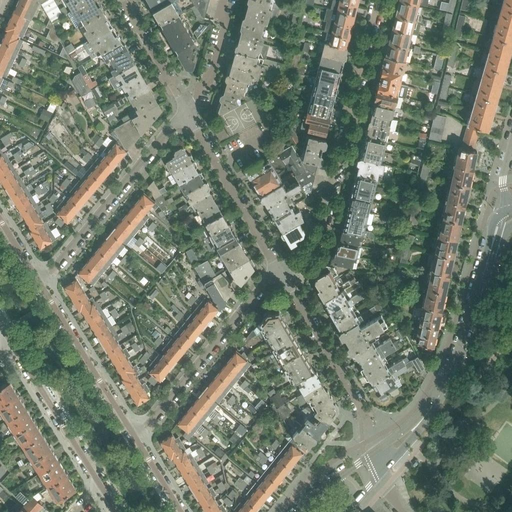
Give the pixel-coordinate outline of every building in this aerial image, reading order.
[(36,0),(18,0),(18,2),(30,8),(35,10),(40,1),(36,0)] [(53,0),(43,0),(40,2),(50,19),(52,22),(62,16),(59,10),(54,1),(53,0)] [(66,0),(72,10),(89,0),(66,0)] [(89,0),(72,10),(68,13),(76,28),(81,25),(104,12),(97,0),(89,0)] [(147,0),(149,3),(148,4),(151,10),(152,9),(154,11),(171,1),(172,0),(147,0)] [(172,0),(171,1),(154,11),(160,22),(161,24),(179,14),(191,7),(198,19),(202,17),(195,5),(193,1),(192,0),(172,0)] [(202,0),(192,0),(193,1),(195,5),(206,8),(208,2),(202,0)] [(248,9),(247,10),(269,16),(276,18),(280,5),(279,4),(263,0),(248,0),(248,2),(249,3),(248,5),(248,9)] [(332,0),(330,10),(345,13),(346,15),(354,17),(357,6),(334,0),(332,0)] [(511,0),(496,0),(495,7),(501,8),(511,11),(511,0)] [(297,1),(295,9),(301,10),(303,3),(304,2),(297,1)] [(396,15),(396,16),(420,22),(421,18),(422,17),(419,13),(416,12),(417,6),(418,5),(399,1),(399,2),(396,15)] [(18,2),(14,11),(31,19),(35,10),(30,8),(18,2)] [(304,4),(302,12),(309,14),(311,6),(304,4)] [(206,8),(195,5),(202,17),(204,18),(204,17),(206,8)] [(68,13),(64,7),(59,10),(62,16),(68,13)] [(494,36),(493,38),(511,43),(511,11),(501,8),(501,10),(500,14),(495,31),(494,36)] [(294,9),(291,21),(298,23),(300,15),(301,10),(295,9),(294,9)] [(327,9),(324,20),(325,21),(331,22),(334,23),(352,27),(354,17),(346,15),(345,13),(330,10),(327,9)] [(243,18),(242,23),(243,24),(262,29),(264,23),(267,23),(269,16),(247,10),(247,12),(246,15),(245,17),(245,18),(243,18)] [(14,11),(9,20),(22,26),(24,21),(29,23),(31,19),(14,11)] [(104,12),(81,25),(89,40),(112,26),(111,24),(104,12)] [(179,14),(161,24),(162,26),(169,37),(186,27),(179,14)] [(395,17),(392,29),(411,34),(417,35),(420,25),(420,22),(396,16),(395,17)] [(50,19),(46,26),(50,28),(57,31),(56,29),(55,28),(52,24),(52,22),(50,19)] [(9,20),(5,30),(7,31),(6,33),(9,34),(17,38),(21,40),(22,38),(24,34),(19,32),(22,26),(9,20)] [(334,23),(332,33),(340,35),(341,37),(349,39),(352,27),(334,23)] [(240,36),(240,37),(261,43),(263,35),(260,35),(262,29),(243,24),(242,24),(241,29),(241,30),(242,30),(242,31),(241,33),(240,36)] [(201,25),(195,32),(198,37),(204,30),(207,26),(201,25)] [(298,25),(295,36),(296,36),(303,38),(306,27),(298,25)] [(89,40),(85,42),(93,57),(101,53),(121,41),(117,34),(116,33),(113,28),(112,26),(89,40)] [(186,27),(169,37),(175,49),(176,50),(194,40),(186,27)] [(50,28),(46,38),(57,43),(58,41),(61,39),(57,31),(50,28)] [(389,42),(389,43),(407,48),(411,34),(392,29),(389,42)] [(327,32),(324,43),(346,49),(349,39),(341,37),(340,35),(332,33),(327,32)] [(6,33),(2,41),(14,48),(18,50),(21,45),(23,41),(21,40),(17,38),(9,34),(6,33)] [(236,45),(235,49),(236,51),(263,58),(265,59),(269,45),(261,43),(240,37),(239,39),(238,45),(238,44),(238,45),(236,45)] [(485,65),(485,67),(505,73),(509,58),(509,56),(511,46),(511,43),(493,38),(493,40),(491,44),(487,61),(485,65)] [(194,40),(176,50),(178,53),(182,60),(181,60),(181,62),(183,66),(184,67),(186,66),(186,67),(186,68),(190,68),(190,69),(190,68),(192,67),(194,59),(193,56),(196,44),(194,40)] [(2,41),(0,45),(0,52),(14,59),(16,55),(18,50),(14,48),(2,41)] [(111,47),(101,53),(104,57),(107,62),(116,56),(126,50),(126,49),(127,48),(126,47),(125,45),(124,45),(123,45),(122,43),(121,41),(111,47)] [(71,43),(66,46),(69,52),(74,49),(71,43)] [(324,43),(321,55),(344,61),(344,60),(345,59),(346,56),(345,54),(346,49),(324,43)] [(389,44),(385,57),(404,61),(407,48),(389,43),(389,44)] [(33,45),(31,49),(43,55),(45,51),(33,45)] [(63,47),(59,55),(65,58),(68,54),(63,47)] [(74,49),(69,52),(73,58),(77,55),(74,49)] [(116,56),(110,60),(112,63),(115,69),(112,70),(115,75),(117,74),(134,64),(134,63),(133,62),(132,61),(133,58),(132,56),(130,56),(129,55),(128,53),(126,50),(116,56)] [(229,65),(228,71),(229,72),(228,75),(247,80),(256,83),(260,69),(266,71),(268,66),(275,68),(277,62),(265,59),(263,58),(236,51),(235,55),(233,61),(232,65),(229,64),(229,65)] [(0,52),(0,63),(6,66),(10,68),(12,63),(14,59),(0,52)] [(293,52),(291,60),(300,62),(301,56),(301,54),(299,53),(293,52)] [(321,55),(319,67),(341,72),(343,71),(344,67),(343,65),(344,61),(321,55)] [(437,55),(434,68),(440,70),(443,56),(437,55)] [(384,64),(383,68),(402,73),(405,62),(404,61),(385,57),(385,58),(384,59),(383,62),(384,64)] [(22,58),(20,61),(29,66),(31,62),(22,58)] [(0,74),(4,76),(6,77),(8,73),(10,68),(6,66),(0,63),(0,74)] [(81,64),(77,67),(80,72),(83,76),(87,73),(81,64)] [(134,64),(117,74),(123,85),(131,80),(134,85),(143,80),(137,69),(136,67),(135,65),(134,64)] [(288,65),(286,69),(287,74),(289,76),(298,71),(298,68),(298,67),(290,66),(288,65)] [(319,67),(316,78),(338,83),(340,82),(341,78),(340,76),(341,72),(319,67)] [(477,94),(477,96),(496,101),(500,88),(501,85),(505,73),(485,67),(484,69),(483,73),(478,90),(477,94)] [(381,70),(380,73),(381,74),(381,75),(380,80),(400,85),(402,73),(383,68),(382,69),(381,70)] [(74,76),(72,80),(81,96),(91,90),(91,89),(83,76),(80,72),(74,76)] [(87,73),(83,76),(91,89),(98,85),(95,81),(92,83),(87,73)] [(228,82),(225,91),(234,93),(234,92),(246,95),(249,96),(249,93),(246,91),(248,86),(246,86),(247,80),(228,75),(226,77),(225,79),(226,81),(228,82)] [(13,76),(11,80),(21,84),(22,80),(13,76)] [(312,77),(310,82),(314,83),(313,89),(335,95),(335,94),(337,93),(338,94),(339,89),(338,89),(337,88),(338,83),(316,78),(312,77)] [(128,95),(113,103),(116,109),(131,100),(132,100),(149,90),(146,85),(143,80),(134,85),(131,80),(123,85),(128,95)] [(377,86),(376,88),(377,90),(377,91),(397,96),(400,85),(380,80),(379,85),(378,84),(377,86)] [(95,88),(91,90),(96,99),(100,96),(95,88)] [(68,92),(68,95),(70,97),(72,98),(74,97),(75,94),(76,93),(74,89),(71,91),(68,92)] [(313,89),(310,100),(332,106),(335,105),(336,101),(334,99),(335,95),(313,89)] [(149,90),(132,100),(137,110),(146,105),(149,109),(157,104),(152,94),(151,93),(149,90)] [(220,102),(216,113),(218,113),(217,116),(238,104),(236,101),(237,98),(246,100),(254,96),(255,95),(254,95),(249,93),(249,96),(246,95),(234,92),(234,93),(225,91),(225,92),(224,96),(223,95),(221,96),(220,99),(221,101),(221,103),(220,102)] [(375,98),(374,102),(394,107),(397,96),(377,91),(377,92),(376,92),(375,93),(374,96),(375,97),(376,97),(375,98)] [(94,96),(84,101),(87,109),(97,104),(94,96)] [(469,123),(469,125),(479,128),(488,131),(492,116),(493,114),(496,101),(477,96),(476,98),(475,102),(470,119),(469,123)] [(310,100),(307,112),(330,117),(332,116),(333,112),(331,110),(332,106),(310,100)] [(52,101),(49,106),(54,109),(57,104),(52,101)] [(371,108),(371,111),(371,112),(372,113),(372,114),(391,118),(394,107),(374,102),(373,107),(371,108)] [(113,103),(102,109),(106,115),(107,115),(112,111),(116,109),(113,103)] [(137,110),(122,119),(125,123),(135,141),(141,134),(150,123),(154,118),(161,110),(158,105),(158,104),(157,104),(149,109),(146,105),(137,110)] [(44,108),(39,118),(47,122),(48,122),(52,113),(48,111),(44,108)] [(304,116),(303,120),(327,126),(330,117),(307,112),(306,116),(304,116)] [(108,117),(112,124),(112,125),(118,121),(114,114),(108,117)] [(369,116),(369,118),(370,120),(370,121),(369,125),(389,130),(391,118),(372,114),(371,115),(369,116)] [(434,117),(433,121),(445,124),(446,119),(435,116),(434,117)] [(303,120),(301,128),(302,129),(308,131),(325,135),(327,126),(303,120)] [(433,123),(432,127),(443,130),(445,124),(433,121),(433,123)] [(125,123),(115,129),(127,151),(135,141),(125,123)] [(366,131),(365,133),(366,135),(366,136),(386,141),(389,130),(369,125),(368,129),(368,130),(367,130),(366,131)] [(468,125),(466,130),(478,134),(478,132),(479,128),(469,125),(468,125)] [(291,127),(284,131),(291,145),(292,144),(298,140),(291,127)] [(431,128),(430,133),(442,136),(443,130),(432,127),(431,128)] [(10,132),(0,138),(3,142),(7,139),(12,136),(10,132)] [(430,133),(429,138),(440,141),(442,136),(430,133)] [(96,134),(92,140),(96,143),(98,140),(100,137),(96,134)] [(309,136),(306,148),(324,153),(324,151),(321,150),(322,148),(323,149),(323,148),(324,148),(325,147),(327,142),(326,142),(325,140),(309,136)] [(364,138),(363,140),(364,142),(365,142),(364,145),(364,147),(363,147),(363,148),(383,152),(386,141),(366,136),(366,137),(365,137),(364,138)] [(464,136),(463,142),(474,146),(476,140),(464,136)] [(29,142),(23,145),(26,150),(34,145),(29,142)] [(109,144),(106,147),(121,159),(127,151),(116,142),(113,146),(109,144)] [(463,142),(461,148),(473,150),(474,146),(463,142)] [(291,145),(279,152),(285,164),(288,162),(298,156),(292,144),(291,145)] [(107,154),(103,158),(114,167),(121,159),(106,147),(103,151),(107,154)] [(174,152),(164,158),(167,162),(167,163),(173,174),(194,161),(191,155),(188,156),(183,148),(183,147),(182,147),(182,148),(176,151),(175,153),(176,155),(176,156),(174,152)] [(306,148),(303,160),(318,164),(320,164),(321,163),(323,158),(322,156),(320,155),(321,154),(324,154),(324,153),(306,148)] [(361,149),(360,152),(361,153),(362,153),(362,155),(361,158),(380,163),(383,152),(363,148),(363,149),(362,148),(361,149)] [(455,166),(451,184),(469,187),(472,171),(473,168),(477,151),(473,150),(461,148),(459,148),(455,166)] [(0,156),(0,167),(10,162),(7,158),(4,160),(1,156),(0,156)] [(298,156),(288,162),(291,167),(301,161),(300,159),(298,156)] [(96,159),(93,163),(108,174),(114,167),(103,158),(100,162),(96,159)] [(359,166),(357,174),(377,179),(377,177),(381,178),(384,164),(380,163),(361,158),(361,159),(360,159),(358,160),(357,164),(359,166)] [(262,159),(245,169),(250,177),(271,164),(267,159),(263,161),(262,159)] [(303,160),(300,159),(301,161),(306,169),(307,165),(316,169),(318,164),(303,160)] [(194,161),(173,174),(179,184),(198,173),(195,169),(197,167),(194,161)] [(301,161),(291,167),(296,175),(306,169),(301,161)] [(10,162),(0,167),(0,179),(11,172),(8,167),(12,165),(10,162)] [(90,166),(87,171),(90,173),(101,182),(108,174),(93,163),(90,166)] [(271,164),(250,177),(251,179),(255,185),(256,187),(260,194),(261,195),(282,183),(271,164)] [(71,165),(68,168),(76,175),(79,172),(74,168),(75,168),(71,165)] [(307,165),(306,169),(315,175),(316,169),(307,165)] [(30,172),(25,175),(26,175),(28,178),(32,175),(36,173),(39,171),(37,168),(34,170),(34,169),(30,172)] [(296,175),(295,175),(298,182),(301,186),(310,180),(314,181),(315,175),(306,169),(296,175)] [(11,172),(0,179),(5,188),(20,179),(18,175),(14,177),(11,172)] [(83,175),(81,178),(84,181),(84,182),(82,183),(93,192),(94,190),(101,182),(90,173),(87,178),(83,175)] [(198,173),(179,184),(184,194),(203,183),(201,180),(203,177),(201,173),(198,173)] [(355,181),(354,185),(374,190),(377,179),(357,174),(357,175),(356,175),(355,176),(354,179),(355,180),(355,181)] [(20,179),(5,188),(11,196),(22,189),(19,184),(22,182),(28,179),(28,178),(26,175),(20,179)] [(48,180),(31,190),(34,194),(36,192),(41,189),(50,183),(48,180)] [(76,184),(72,188),(86,200),(93,192),(82,183),(79,180),(76,184)] [(301,186),(267,206),(273,216),(296,203),(297,202),(310,195),(310,194),(314,181),(310,180),(301,186)] [(154,181),(148,187),(154,199),(161,195),(161,194),(155,184),(154,181)] [(261,196),(259,197),(263,203),(265,202),(267,206),(301,186),(298,182),(296,183),(294,182),(289,185),(287,181),(285,182),(282,183),(261,195),(261,196)] [(203,183),(184,194),(190,204),(210,194),(208,190),(209,187),(207,183),(204,183),(203,183)] [(451,184),(444,219),(461,222),(464,207),(465,203),(469,187),(451,184)] [(352,192),(351,196),(369,201),(371,202),(374,190),(354,185),(354,186),(353,186),(352,187),(351,190),(352,191),(353,191),(352,192)] [(72,188),(69,192),(73,195),(69,199),(80,208),(86,200),(72,188)] [(22,189),(11,196),(16,205),(31,195),(34,194),(31,190),(31,189),(28,191),(29,192),(25,194),(22,189)] [(144,193),(137,201),(148,210),(152,213),(156,209),(158,205),(155,203),(144,193)] [(210,194),(190,204),(196,215),(216,204),(213,200),(215,198),(213,194),(210,194)] [(31,195),(16,205),(21,213),(32,206),(29,201),(33,199),(31,195)] [(155,200),(154,201),(158,205),(160,208),(167,204),(165,201),(161,195),(154,199),(155,200)] [(349,198),(348,201),(349,202),(349,203),(348,208),(368,213),(371,202),(369,201),(351,196),(351,198),(350,197),(349,198)] [(63,200),(60,204),(74,215),(80,208),(69,199),(66,203),(63,200)] [(137,201),(131,209),(146,221),(148,218),(145,215),(148,210),(137,201)] [(272,217),(272,219),(274,223),(276,223),(277,223),(278,225),(279,226),(282,232),(298,222),(303,219),(301,215),(302,214),(296,203),(273,216),(272,217)] [(60,204),(57,207),(60,210),(57,214),(60,217),(67,223),(74,215),(60,204)] [(216,204),(196,215),(202,225),(221,214),(219,210),(221,208),(219,204),(218,204),(216,204)] [(32,206),(21,213),(26,222),(41,212),(39,209),(35,211),(32,206)] [(345,214),(344,216),(345,218),(346,218),(345,219),(366,224),(371,225),(374,214),(369,213),(368,213),(348,208),(347,213),(346,213),(345,214)] [(131,209),(125,216),(136,226),(139,222),(143,224),(146,221),(131,209)] [(41,212),(26,222),(31,230),(41,224),(43,223),(40,219),(44,216),(41,212)] [(204,233),(199,236),(201,239),(208,235),(227,224),(225,221),(227,218),(225,214),(222,214),(221,214),(202,225),(205,230),(203,231),(204,233)] [(125,216),(118,224),(133,236),(136,233),(132,230),(136,226),(125,216)] [(343,221),(342,224),(343,225),(344,225),(343,230),(363,235),(373,237),(373,235),(372,232),(364,230),(366,224),(345,219),(345,220),(343,221)] [(444,219),(436,255),(453,258),(456,242),(457,238),(461,222),(444,219)] [(281,232),(281,235),(283,238),(285,239),(286,238),(291,246),(293,247),(296,245),(301,242),(302,240),(303,241),(305,237),(303,237),(303,236),(304,231),(303,228),(302,228),(299,224),(298,222),(282,232),(281,232)] [(31,230),(30,231),(35,240),(50,230),(48,227),(45,229),(41,224),(31,230)] [(112,232),(110,234),(112,235),(121,243),(123,241),(127,237),(130,240),(133,236),(118,224),(112,232)] [(227,224),(208,235),(215,246),(234,235),(231,231),(233,228),(231,225),(228,224),(227,224)] [(50,230),(35,240),(40,248),(52,241),(56,236),(55,233),(53,234),(50,230)] [(339,236),(339,239),(339,241),(340,241),(340,242),(358,246),(357,246),(359,239),(362,240),(363,235),(343,230),(341,236),(341,235),(339,236)] [(110,234),(104,242),(119,254),(121,250),(118,247),(121,243),(112,235),(110,234)] [(215,246),(213,246),(218,254),(220,253),(238,242),(234,235),(215,246)] [(97,250),(108,259),(112,254),(116,257),(119,254),(104,242),(97,250)] [(238,242),(220,253),(229,268),(247,258),(238,242)] [(337,243),(335,252),(358,257),(359,253),(357,252),(358,246),(340,242),(338,243),(337,243)] [(192,248),(187,251),(190,257),(195,254),(192,248)] [(108,259),(97,250),(91,258),(105,270),(108,266),(105,263),(108,259)] [(332,258),(330,262),(336,264),(352,267),(353,261),(356,262),(358,257),(335,252),(334,256),(332,258)] [(390,254),(388,263),(395,265),(397,255),(390,254)] [(436,255),(428,289),(445,293),(449,277),(449,273),(453,258),(436,255)] [(105,270),(91,258),(84,265),(95,274),(99,270),(103,273),(105,270)] [(247,258),(229,268),(234,277),(230,282),(235,290),(246,276),(246,275),(249,275),(255,268),(251,260),(249,261),(247,258)] [(203,263),(196,267),(205,284),(219,308),(225,301),(212,279),(216,276),(207,261),(203,263)] [(95,274),(84,265),(78,273),(93,285),(96,281),(92,278),(95,274)] [(314,282),(317,287),(319,290),(335,281),(340,278),(333,267),(327,265),(321,269),(319,270),(318,272),(320,276),(315,279),(314,282)] [(385,265),(383,271),(392,274),(394,268),(385,265)] [(216,276),(212,279),(225,301),(231,295),(235,290),(230,282),(224,271),(218,275),(216,276)] [(319,290),(317,291),(322,298),(323,300),(323,301),(358,281),(355,277),(350,280),(350,279),(343,283),(340,277),(340,278),(335,281),(319,290)] [(70,283),(64,287),(74,303),(86,296),(77,281),(76,279),(72,282),(70,283)] [(201,279),(197,281),(202,289),(206,287),(201,279)] [(358,281),(323,301),(324,302),(325,304),(330,312),(353,298),(350,292),(361,285),(358,281)] [(428,289),(420,325),(437,329),(437,328),(441,312),(442,308),(445,293),(428,289)] [(353,298),(330,312),(331,314),(336,322),(357,310),(353,304),(368,295),(365,291),(353,298)] [(86,296),(74,303),(79,312),(81,310),(95,303),(93,299),(89,301),(86,296)] [(202,302),(199,305),(213,316),(219,309),(209,301),(208,300),(209,299),(206,296),(204,296),(201,300),(201,301),(202,302)] [(392,299),(391,306),(398,307),(400,301),(392,299)] [(95,303),(81,310),(86,319),(98,312),(96,308),(99,306),(97,301),(95,303)] [(145,301),(141,306),(147,311),(151,306),(145,301)] [(383,301),(374,307),(377,311),(386,306),(383,301)] [(173,304),(171,306),(177,313),(180,311),(173,304)] [(199,311),(195,316),(206,325),(213,316),(199,305),(196,309),(199,311)] [(357,310),(336,322),(340,329),(341,332),(358,322),(377,311),(374,307),(360,315),(357,310)] [(98,312),(86,319),(92,327),(107,318),(105,314),(104,313),(106,312),(103,309),(98,312)] [(260,322),(253,331),(256,335),(258,334),(283,319),(278,311),(272,313),(270,311),(266,311),(263,315),(264,317),(260,322)] [(189,318),(187,321),(200,332),(206,325),(195,316),(192,320),(189,318)] [(340,334),(339,334),(342,339),(345,338),(347,341),(348,342),(384,321),(381,316),(361,328),(358,322),(341,332),(340,334)] [(107,318),(92,327),(97,336),(109,329),(106,325),(110,322),(107,318)] [(283,319),(258,334),(261,338),(267,335),(271,340),(289,329),(283,319)] [(186,327),(183,332),(193,341),(200,332),(187,321),(184,325),(186,327)] [(384,321),(348,342),(348,343),(350,346),(349,346),(348,348),(351,353),(353,353),(353,354),(376,340),(373,335),(388,326),(384,321)] [(420,325),(416,343),(425,345),(425,346),(427,346),(427,345),(433,347),(436,333),(437,329),(420,325)] [(109,329),(97,336),(102,345),(118,335),(116,331),(112,333),(109,329)] [(289,329),(271,340),(274,347),(272,348),(274,352),(295,340),(294,337),(289,329)] [(400,329),(396,331),(401,339),(405,337),(400,329)] [(155,330),(152,335),(157,339),(159,336),(160,334),(155,330)] [(253,330),(246,338),(248,340),(256,335),(253,331),(253,330)] [(177,333),(174,337),(177,339),(175,341),(186,350),(187,348),(193,341),(183,332),(180,335),(177,333)] [(118,335),(102,345),(108,353),(120,346),(117,341),(121,339),(118,335)] [(352,355),(354,359),(357,359),(360,363),(393,344),(390,339),(382,344),(379,338),(376,340),(353,354),(352,355)] [(273,358),(272,358),(276,365),(280,362),(283,361),(301,350),(295,340),(274,352),(276,355),(273,358)] [(169,343),(166,347),(179,358),(186,350),(175,341),(172,345),(169,343)] [(246,344),(241,347),(245,353),(249,351),(246,344)] [(393,344),(360,363),(361,365),(362,367),(360,369),(363,374),(385,362),(382,357),(396,349),(393,344)] [(120,346),(108,353),(113,362),(129,352),(126,348),(123,350),(120,346)] [(166,353),(162,357),(173,366),(179,358),(166,347),(163,350),(166,353)] [(301,350),(283,361),(287,368),(284,369),(286,372),(307,360),(301,350)] [(236,351),(229,359),(241,369),(244,365),(248,367),(251,364),(236,351)] [(129,352),(113,362),(118,370),(131,362),(128,358),(131,356),(129,352)] [(156,358),(153,362),(166,373),(173,366),(162,357),(159,361),(156,358)] [(405,364),(372,383),(375,387),(376,389),(376,390),(380,397),(380,399),(381,401),(383,401),(388,398),(389,397),(386,394),(389,392),(391,395),(393,395),(398,393),(398,390),(397,387),(398,387),(394,380),(395,379),(394,377),(413,365),(417,372),(418,371),(424,368),(417,357),(410,361),(405,364)] [(229,359),(223,367),(238,379),(241,376),(242,376),(245,372),(241,369),(229,359)] [(385,362),(363,374),(366,380),(367,380),(370,379),(372,383),(405,364),(402,359),(388,367),(385,362)] [(307,360),(286,372),(289,377),(291,376),(295,381),(299,378),(313,370),(307,360)] [(131,362),(118,370),(123,378),(137,370),(139,369),(136,364),(133,366),(131,362)] [(153,368),(150,372),(160,381),(166,373),(153,362),(150,366),(153,368)] [(223,367),(217,375),(228,384),(232,380),(236,383),(238,379),(223,367)] [(123,378),(121,379),(127,388),(140,381),(143,379),(140,374),(137,370),(123,378)] [(313,370),(299,378),(303,384),(300,386),(303,393),(321,382),(321,381),(320,381),(321,381),(321,380),(320,380),(319,380),(317,376),(318,374),(316,371),(314,371),(313,370)] [(217,375),(210,383),(226,395),(228,391),(225,388),(228,384),(217,375)] [(140,381),(127,388),(132,397),(148,387),(146,383),(143,379),(140,381)] [(26,408),(17,393),(10,381),(8,383),(7,381),(1,384),(3,386),(0,387),(0,407),(8,420),(26,408)] [(321,382),(303,393),(308,400),(311,398),(314,404),(328,395),(327,394),(328,394),(329,393),(327,390),(325,390),(322,386),(323,385),(323,384),(322,384),(321,382)] [(204,390),(203,392),(214,401),(216,399),(220,403),(222,399),(226,395),(210,383),(204,390)] [(148,387),(132,397),(137,405),(149,398),(148,396),(147,394),(150,392),(148,387)] [(203,392),(196,400),(211,412),(214,409),(210,406),(214,401),(203,392)] [(278,392),(270,397),(277,408),(285,403),(287,401),(286,399),(284,401),(278,392)] [(328,395),(314,404),(317,410),(315,413),(320,417),(322,415),(329,422),(330,420),(330,421),(331,420),(331,419),(330,418),(333,416),(334,417),(338,412),(338,409),(335,404),(334,405),(331,401),(332,401),(332,399),(331,396),(329,396),(328,396),(328,395)] [(196,400),(190,408),(201,417),(205,420),(209,416),(208,416),(211,412),(196,400)] [(250,404),(248,407),(254,413),(257,410),(250,404)] [(284,405),(279,408),(288,415),(291,410),(284,405)] [(43,435),(33,419),(26,408),(8,420),(24,446),(43,435)] [(190,408),(184,415),(199,427),(201,424),(198,421),(201,417),(190,408)] [(279,408),(277,409),(284,420),(288,415),(279,408)] [(184,415),(177,423),(180,426),(188,432),(192,428),(196,431),(199,427),(184,415)] [(306,421),(302,426),(316,437),(319,437),(319,436),(320,434),(320,433),(320,432),(326,424),(327,425),(328,424),(328,423),(329,422),(322,415),(320,417),(317,421),(316,420),(314,422),(308,417),(305,420),(306,421)] [(293,427),(290,430),(293,436),(299,447),(304,451),(305,452),(306,451),(306,450),(308,448),(308,447),(308,448),(309,447),(310,446),(309,446),(311,442),(312,442),(314,442),(316,440),(316,438),(315,437),(316,437),(302,426),(295,420),(291,425),(293,427)] [(240,425),(236,430),(242,434),(246,429),(240,425)] [(235,433),(229,439),(234,444),(239,437),(235,433)] [(172,434),(160,442),(166,451),(182,441),(179,437),(175,439),(172,434)] [(59,461),(52,450),(43,435),(24,446),(41,473),(59,461)] [(182,441),(166,451),(171,459),(172,458),(183,452),(180,447),(184,445),(182,441)] [(286,445),(283,449),(297,461),(303,453),(292,444),(289,448),(286,445)] [(196,450),(191,453),(193,457),(205,449),(202,446),(196,450)] [(218,447),(214,452),(220,457),(224,452),(218,447)] [(205,449),(193,457),(194,459),(199,456),(200,457),(208,452),(205,449)] [(283,455),(280,459),(291,468),(297,461),(283,449),(280,452),(283,455)] [(183,452),(172,458),(178,467),(193,457),(191,453),(187,455),(185,451),(183,452)] [(260,451),(257,455),(261,458),(265,461),(268,458),(264,455),(264,454),(260,451)] [(255,454),(253,457),(263,464),(265,461),(261,458),(255,454)] [(273,461),(270,464),(284,476),(291,468),(280,459),(275,456),(272,460),(273,461)] [(193,457),(178,467),(183,475),(195,467),(192,462),(195,460),(194,459),(193,457)] [(76,488),(66,472),(59,461),(41,473),(57,500),(59,498),(60,500),(65,497),(64,495),(76,488)] [(211,464),(206,467),(208,471),(213,468),(217,466),(215,462),(211,464)] [(266,468),(262,472),(267,475),(278,484),(284,476),(270,464),(267,468),(267,469),(266,468)] [(195,467),(183,475),(188,483),(204,474),(201,470),(198,472),(195,467)] [(204,474),(188,483),(193,492),(205,484),(203,480),(206,478),(204,474)] [(261,477),(258,480),(261,483),(259,485),(270,493),(271,492),(278,484),(267,475),(264,479),(261,477)] [(237,480),(234,483),(242,490),(245,487),(241,483),(237,480)] [(205,484),(193,492),(199,500),(214,491),(212,487),(208,489),(205,484)] [(270,493),(259,485),(256,489),(253,486),(250,490),(264,501),(270,493)] [(250,496),(247,500),(257,509),(264,501),(250,490),(247,494),(250,496)] [(214,491),(199,500),(204,509),(216,501),(214,497),(217,495),(214,491)] [(42,497),(39,493),(32,497),(36,501),(39,499),(42,497)] [(28,501),(38,511),(42,506),(36,501),(32,497),(29,500),(28,501)] [(240,502),(237,506),(244,511),(255,511),(257,509),(247,500),(243,504),(240,502)] [(37,511),(38,511),(28,501),(25,505),(24,506),(30,511),(37,511)] [(216,501),(204,509),(205,511),(217,511),(225,508),(222,504),(219,506),(216,501)]
